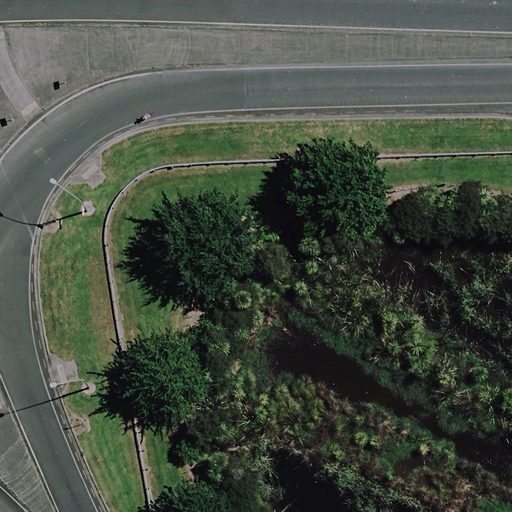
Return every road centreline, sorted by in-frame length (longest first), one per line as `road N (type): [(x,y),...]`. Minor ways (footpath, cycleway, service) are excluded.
road 1 (tertiary): [(511,80),(146,97),(62,131),(0,184)]
road 2 (tertiary): [(0,0),(511,20)]
road 3 (unclassified): [(0,342),(78,511)]
